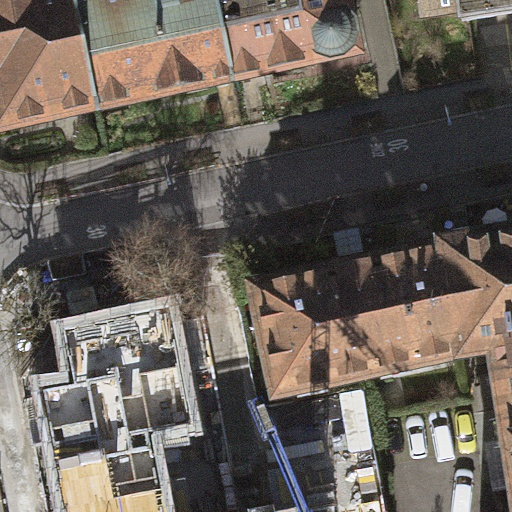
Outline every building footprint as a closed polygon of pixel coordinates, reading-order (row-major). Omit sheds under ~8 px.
[(28,118),(96,108),(70,0),(0,0),(0,131),(6,133),(16,128),(28,118)] [(213,80),(232,74),(215,0),(70,0),(96,108),(175,86),(188,94),(210,88),(213,80)] [(318,58),(344,58),(355,47),(355,27),(348,16),(344,0),(215,0),(232,74),(318,58)] [(511,0),(421,0),(424,17),(461,11),(462,18),(511,10),(511,0)] [(511,238),(448,248),(464,353),(507,346),(511,370),(499,371),(500,374),(511,372),(511,238)] [(464,353),(448,248),(256,289),(278,392),(464,353)] [(166,511),(152,436),(193,428),(177,344),(137,351),(131,318),(62,331),(72,385),(41,390),(63,511),(166,511)] [(511,454),(511,372),(500,374),(511,454)]
